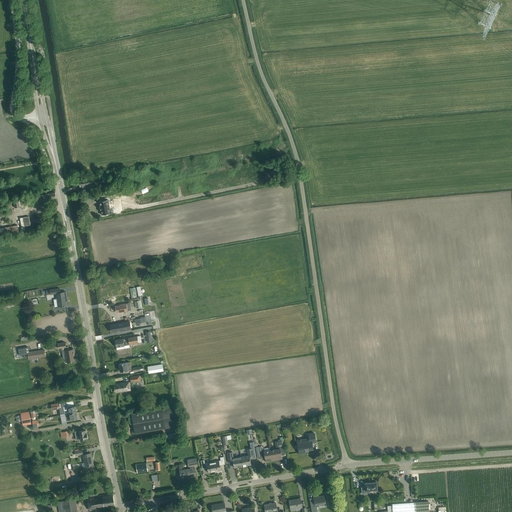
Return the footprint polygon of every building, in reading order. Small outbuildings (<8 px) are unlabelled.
[(96,184),(95,178),(79,181),(80,187),(96,184)] [(56,198),(55,192),(38,196),(39,201),(56,198)] [(28,198),(13,201),(15,208),(23,207),(22,202),(29,201),(28,198)] [(107,200),(99,202),(101,216),(110,214),(107,200)] [(29,217),(20,218),(22,230),(25,230),(25,226),(30,225),(29,217)] [(0,228),(0,236),(20,233),(19,226),(0,228)] [(118,286),(107,288),(109,296),(115,295),(115,299),(127,298),(126,290),(119,291),(118,286)] [(67,305),(66,298),(67,298),(66,292),(60,293),(60,289),(46,291),(46,295),(57,293),(58,299),(54,300),(55,307),(59,306),(67,305)] [(19,300),(2,303),(3,309),(15,306),(14,304),(19,303),(19,300)] [(130,303),(126,304),(119,305),(119,306),(115,306),(116,313),(131,310),(130,303)] [(130,322),(128,322),(110,325),(111,332),(120,330),(122,330),(122,331),(131,329),(130,322)] [(120,339),(115,340),(116,347),(121,346),(127,345),(139,343),(142,342),(140,336),(137,336),(123,339),(120,339)] [(65,343),(57,344),(58,348),(61,348),(61,351),(62,351),(62,354),(63,359),(65,358),(66,363),(71,362),(72,361),(75,361),(74,356),(75,356),(74,355),(73,354),(73,349),(70,350),(69,349),(68,349),(68,347),(66,347),(65,343)] [(28,347),(18,349),(19,356),(24,355),(24,358),(28,357),(29,359),(33,359),(31,352),(29,352),(29,349),(28,347)] [(44,350),(31,352),(33,359),(45,357),(44,350)] [(131,369),(131,366),(130,362),(119,364),(121,372),(126,371),(126,370),(131,369)] [(130,382),(127,383),(114,384),(115,392),(131,390),(130,382)] [(60,404),(58,404),(58,408),(60,408),(61,407),(64,407),(65,414),(77,412),(76,406),(71,407),(69,407),(69,402),(60,404)] [(176,406),(162,409),(128,415),(129,418),(132,417),(135,434),(180,426),(176,406)] [(77,412),(65,414),(66,418),(66,421),(70,420),(73,420),(78,419),(77,412)] [(30,414),(18,416),(20,422),(31,420),(30,414)] [(88,438),(87,433),(86,433),(85,430),(75,432),(76,440),(88,438)] [(313,449),(312,443),(316,442),(314,433),(309,434),(309,438),(297,441),(299,454),(306,453),(305,450),(313,449)] [(276,449),(270,450),(272,461),(278,459),(282,459),(282,455),(281,452),(283,452),(283,450),(282,444),(281,440),(283,440),(283,437),(280,438),(280,440),(278,441),(278,444),(279,450),(277,451),(276,449)] [(261,447),(256,448),(256,451),(258,458),(262,457),(262,458),(265,458),(266,462),(272,461),(270,450),(264,451),(264,450),(264,449),(261,447)] [(254,458),(253,453),(252,448),(247,449),(248,455),(241,457),(243,466),(251,465),(250,459),(254,458)] [(243,466),(241,457),(233,458),(232,452),(227,453),(229,463),(233,462),(234,468),(243,466)] [(93,465),(91,459),(92,459),(91,453),(83,455),(85,463),(83,463),(82,463),(82,464),(82,466),(83,467),(84,467),(85,467),(89,466),(90,466),(89,466),(93,465)] [(220,470),(219,464),(221,463),(222,465),(225,464),(223,457),(220,457),(221,460),(213,462),(215,471),(220,470)] [(196,475),(195,470),(195,468),(193,468),(193,466),(197,465),(196,458),(187,460),(189,467),(190,466),(190,468),(179,470),(181,478),(196,475)] [(215,471),(213,462),(204,464),(204,460),(201,461),(202,469),(206,468),(205,466),(207,466),(208,473),(215,471)] [(148,472),(146,463),(136,465),(137,473),(148,472)] [(365,487),(361,488),(362,494),(370,493),(369,491),(377,490),(377,483),(372,483),(370,483),(369,483),(365,483),(365,487)] [(115,506),(114,502),(113,495),(107,496),(98,497),(93,498),(93,497),(88,498),(90,510),(101,508),(101,509),(109,507),(115,506)] [(319,506),(319,504),(326,503),(325,500),(325,495),(317,497),(317,495),(313,496),(313,497),(310,498),(312,511),(316,511),(315,507),(319,506)] [(302,507),(301,503),(301,498),(289,500),(290,505),(291,511),(296,510),(295,508),(302,507)] [(59,502),(60,511),(76,511),(74,499),(59,502)] [(429,511),(428,501),(392,504),(392,511),(429,511)] [(226,511),(224,503),(218,504),(218,505),(216,505),(212,505),(212,511),(226,511)] [(275,511),(278,511),(277,508),(276,503),(264,505),(265,510),(265,511),(275,511)]
